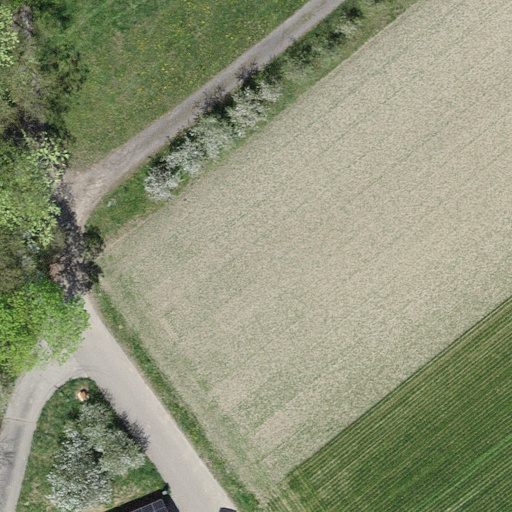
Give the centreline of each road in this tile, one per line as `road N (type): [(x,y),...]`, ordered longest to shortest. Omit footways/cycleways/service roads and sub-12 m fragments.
road 1 (residential): [(209,511),(66,314),(53,222)]
road 2 (track): [(53,222),(22,0)]
